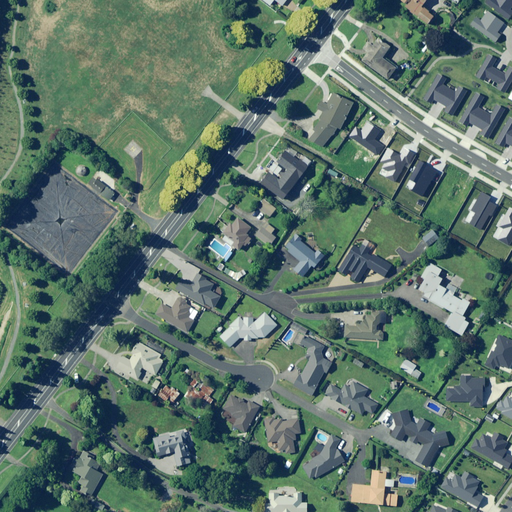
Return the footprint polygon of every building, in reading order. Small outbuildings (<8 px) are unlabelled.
[(426,0),(400,0),(400,1),(406,5),(405,7),(428,25),(434,16),(422,6),(426,0)] [(511,0),(485,0),(484,2),(508,20),(511,14),(511,12),(509,10),(511,5),(511,0)] [(476,17),(471,25),(496,43),(501,36),(498,33),(505,23),(488,11),(481,21),(476,17)] [(391,48),(373,35),(363,49),(368,52),(361,61),(388,80),(396,68),(383,59),(391,48)] [(505,93),(511,80),(511,68),(509,66),(505,74),(492,66),(496,59),(488,54),(475,76),(484,80),(486,77),(499,84),(497,88),(505,93)] [(343,78),(336,88),(351,97),(352,94),(363,101),(368,92),(358,86),(365,74),(353,67),(346,79),(343,78)] [(438,73),(423,99),(431,104),(434,99),(447,107),(444,111),(453,116),(467,91),(459,87),(456,92),(443,85),(447,78),(438,73)] [(394,89),(386,83),(381,89),(390,95),(394,89)] [(476,92),(458,122),(466,127),(469,122),(482,130),(479,134),(488,139),(506,109),(497,104),(491,115),(478,108),(484,97),(476,92)] [(323,112),(319,119),(316,125),(319,127),(312,141),(325,147),(331,135),(334,137),(339,128),(340,129),(353,103),(332,93),(326,104),(320,101),(316,109),(323,112)] [(511,118),(510,117),(495,143),(503,147),(506,143),(511,146),(511,118)] [(355,127),(349,136),(379,155),(385,146),(376,140),(382,131),(368,121),(362,131),(355,127)] [(379,173),(395,182),(406,162),(409,163),(415,153),(406,148),(402,155),(388,148),(381,161),(385,163),(379,173)] [(308,167),(296,157),(279,179),(269,171),(260,183),(283,200),(308,167)] [(439,172),(420,161),(409,179),(417,183),(413,191),(424,197),(439,172)] [(116,193),(97,179),(91,186),(109,201),(116,193)] [(491,198),(482,192),(471,210),(476,213),(470,223),(481,229),(489,215),(491,217),(497,207),(488,202),(491,198)] [(275,210),(263,200),(257,207),(269,217),(275,210)] [(511,208),(510,208),(499,226),(504,228),(497,239),(509,246),(511,241),(511,208)] [(239,219),(238,221),(235,219),(233,223),(229,221),(221,232),(223,233),(226,235),(222,239),(239,251),(243,244),(246,247),(252,239),(246,235),(251,228),(239,219)] [(270,246),(275,238),(271,234),(275,228),(269,224),(265,230),(261,228),(255,236),(270,246)] [(433,230),(421,239),(427,247),(439,238),(433,230)] [(316,253),(294,235),(284,248),(300,262),(293,270),(302,277),(310,268),(313,270),(324,256),(317,250),(316,253)] [(370,250),(356,241),(338,271),(346,276),(349,270),(353,273),(350,278),(358,283),(367,268),(384,278),(391,266),(373,255),(372,257),(367,254),(370,250)] [(441,270),(429,263),(420,278),(424,280),(419,290),(425,293),(423,296),(429,299),(428,301),(443,309),(443,308),(452,312),(444,326),(462,336),(469,323),(464,320),(465,317),(462,316),(470,303),(463,299),(462,301),(452,296),(456,289),(437,278),(441,270)] [(206,278),(197,273),(191,284),(181,278),(175,289),(204,305),(205,304),(213,309),(220,296),(209,290),(213,284),(205,279),(206,278)] [(193,311),(190,309),(192,306),(185,302),(186,300),(178,296),(171,309),(161,304),(155,315),(187,332),(193,320),(188,318),(193,311)] [(382,340),(383,329),(383,323),(386,323),(387,311),(378,311),(378,313),(372,312),(372,315),(366,315),(366,321),(362,321),(362,325),(345,324),(344,338),(382,340)] [(230,347),(239,339),(244,339),(244,341),(252,341),(252,338),(259,339),(260,337),(264,338),(277,325),(264,313),(253,324),(253,318),(242,319),(239,317),(219,336),(230,347)] [(301,327),(293,322),(290,327),(298,332),(301,327)] [(318,386),(317,385),(324,371),(327,372),(332,363),(327,360),(328,359),(320,355),(324,346),(305,335),(300,345),(308,349),(304,358),(309,360),(301,376),(299,375),(293,386),(310,395),(312,396),(318,386)] [(511,361),(511,341),(499,335),(495,343),(498,344),(494,352),(492,351),(485,365),(495,369),(496,366),(499,367),(501,364),(509,368),(511,361)] [(150,340),(147,346),(139,341),(132,354),(133,354),(130,360),(122,356),(116,368),(123,372),(137,380),(143,369),(155,376),(164,360),(160,358),(165,349),(150,340)] [(418,365),(407,358),(401,367),(412,374),(418,365)] [(184,396),(189,399),(197,405),(198,403),(207,409),(213,400),(209,397),(213,390),(204,384),(208,378),(204,375),(199,382),(194,379),(189,385),(191,386),(184,396)] [(447,389),(447,400),(471,401),(471,406),(483,406),(483,379),(471,378),(471,376),(461,376),(461,386),(455,386),(455,389),(447,389)] [(158,391),(161,394),(159,396),(167,403),(169,400),(172,403),(181,392),(166,381),(158,391)] [(349,386),(347,385),(346,386),(344,384),(340,389),(331,383),(324,394),(350,411),(351,409),(361,415),(365,410),(372,415),(378,405),(364,396),(367,391),(352,381),(349,386)] [(243,402),(230,395),(223,409),(231,414),(231,415),(237,419),(233,426),(245,433),(259,407),(244,399),(243,402)] [(501,401),(496,410),(511,418),(511,397),(511,399),(506,396),(503,402),(501,401)] [(416,461),(428,467),(438,447),(450,444),(446,432),(435,435),(427,431),(431,424),(420,418),(417,425),(411,422),(407,409),(392,414),(397,426),(392,436),(402,441),(405,434),(412,437),(410,440),(417,443),(418,441),(424,444),(416,461)] [(299,438),(298,434),(300,434),(300,432),(298,419),(282,422),(281,419),(275,420),(275,418),(264,420),(267,443),(277,441),(278,451),(285,450),(286,454),(295,453),(294,443),(297,442),(297,438),(299,438)] [(191,463),(184,431),(152,439),(157,457),(173,453),(176,466),(191,463)] [(476,439),(471,448),(509,468),(511,462),(511,457),(506,454),(508,450),(505,449),(508,443),(502,439),(503,436),(495,432),(491,438),(483,434),(480,441),(476,439)] [(302,467),(309,480),(315,477),(315,478),(344,462),(336,447),(340,439),(331,434),(325,446),(317,443),(314,450),(321,454),(311,459),(313,461),(302,467)] [(99,463),(88,457),(85,462),(75,456),(71,465),(75,467),(72,472),(81,477),(78,483),(83,486),(80,491),(90,496),(103,474),(95,470),(99,463)] [(384,494),(386,471),(379,471),(372,470),(371,486),(352,484),(350,502),(396,506),(397,495),(384,494)] [(447,479),(443,487),(477,507),(483,496),(475,492),(478,487),(477,486),(479,482),(473,478),(474,477),(465,472),(461,478),(455,475),(451,481),(447,479)] [(295,492),(295,496),(279,496),(279,490),(274,490),(269,490),(269,503),(262,503),(261,511),(306,511),(307,503),(302,503),(302,492),(295,492)] [(101,511),(105,506),(93,500),(88,509),(94,511),(101,511)]
